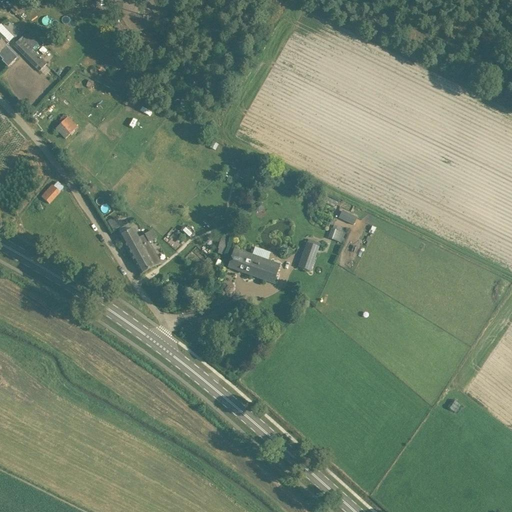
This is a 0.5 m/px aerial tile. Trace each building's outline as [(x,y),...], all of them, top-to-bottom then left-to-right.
[(117,23),(117,14),(108,14),(108,23),(117,23)] [(32,48),(37,44),(27,32),(14,43),(40,71),(47,64),(32,48)] [(0,52),(6,46),(9,43),(2,36),(0,37),(0,52)] [(105,73),(101,65),(111,59),(104,46),(83,57),(95,78),(105,73)] [(43,97),(51,89),(42,81),(34,89),(43,97)] [(68,117),(61,124),(70,135),(78,128),(68,117)] [(215,150),(218,145),(212,142),(209,148),(215,150)] [(245,173),(248,167),(234,161),(231,168),(238,170),(235,177),(243,180),(245,173)] [(59,192),(53,186),(52,185),(45,192),(41,197),(48,204),(53,199),(59,192)] [(262,210),(263,208),(262,206),(262,204),(259,203),(257,204),(255,205),(254,207),(254,209),(255,211),(258,212),(260,211),(262,210)] [(357,219),(351,217),(349,216),(342,212),(339,219),(348,223),(354,225),(357,219)] [(111,231),(122,225),(120,220),(115,223),(113,218),(106,221),(111,231)] [(341,243),(345,229),(333,225),(328,239),(341,243)] [(141,275),(162,263),(145,234),(137,239),(132,230),(120,237),(141,275)] [(220,238),(217,249),(224,251),(227,241),(220,238)] [(310,272),(319,247),(306,243),(298,267),(310,272)] [(274,284),(280,266),(234,250),(228,268),(274,284)]
